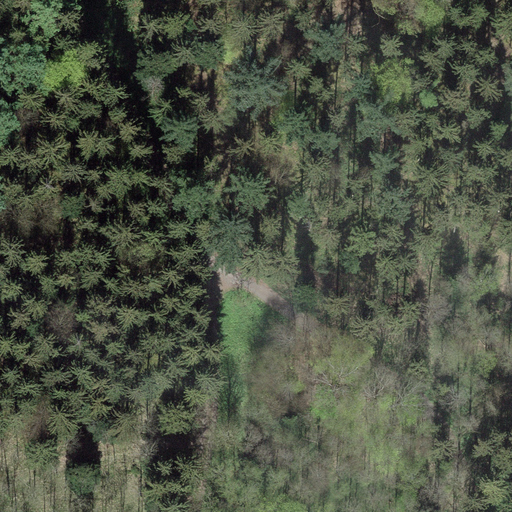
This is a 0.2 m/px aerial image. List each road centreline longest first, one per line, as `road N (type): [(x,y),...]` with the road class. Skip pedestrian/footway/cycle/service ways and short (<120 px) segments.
road 1 (track): [(473,511),(443,438),(379,372),(190,244)]
road 2 (track): [(190,244),(154,160),(58,0)]
road 3 (track): [(185,511),(208,357),(190,244)]
